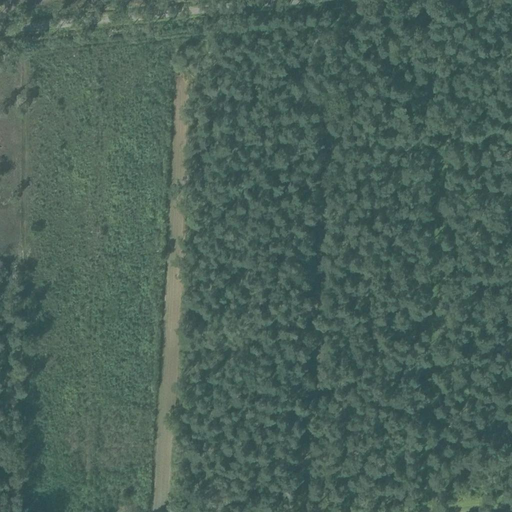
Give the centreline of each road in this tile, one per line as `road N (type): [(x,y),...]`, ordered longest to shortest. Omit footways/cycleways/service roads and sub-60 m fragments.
road 1 (track): [(307,511),(325,110),(299,71),(331,0)]
road 2 (unclassified): [(0,34),(322,0)]
